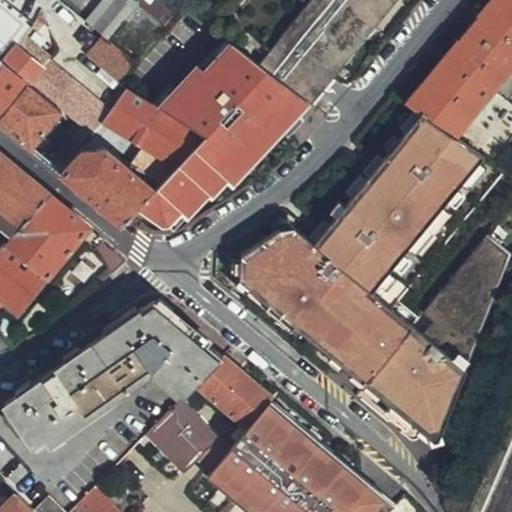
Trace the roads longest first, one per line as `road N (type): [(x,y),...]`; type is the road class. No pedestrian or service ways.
road 1 (residential): [(173,269),(329,149),(458,0)]
road 2 (residential): [(173,269),(391,454),(437,511)]
road 3 (residential): [(0,130),(141,251),(173,269)]
